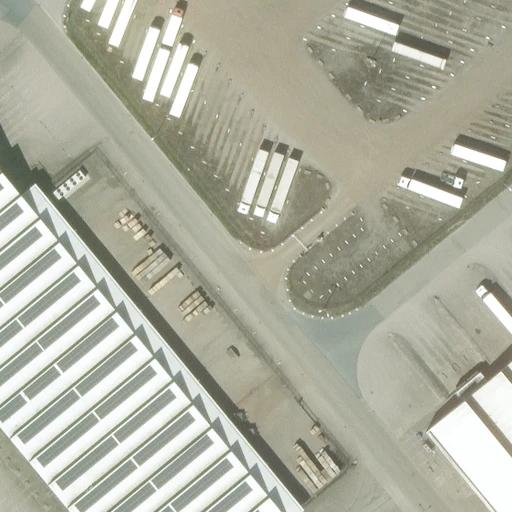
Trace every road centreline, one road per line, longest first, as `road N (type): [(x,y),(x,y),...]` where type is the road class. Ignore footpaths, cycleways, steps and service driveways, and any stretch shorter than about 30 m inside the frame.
road 1 (unclassified): [(9,0),(308,364)]
road 2 (unknown): [(252,294),(511,62)]
road 3 (unclassified): [(308,364),(511,198)]
road 4 (unclassified): [(308,364),(404,485)]
